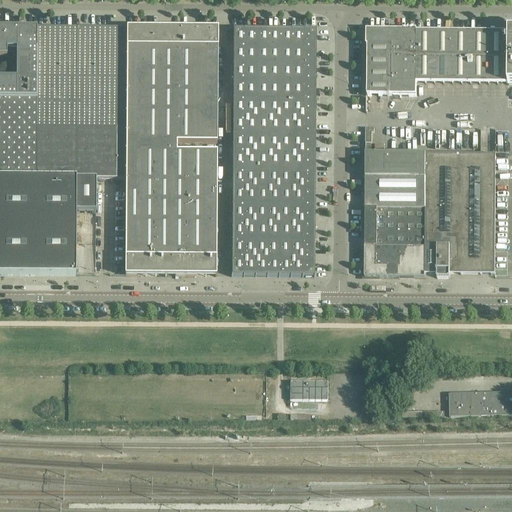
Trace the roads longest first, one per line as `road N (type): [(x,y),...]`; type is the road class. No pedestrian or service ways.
road 1 (unclassified): [(340,11),(0,10)]
road 2 (tertiary): [(0,297),(338,300)]
road 3 (unclassified): [(338,300),(340,11)]
road 4 (unknown): [(339,118),(497,121),(508,150),(511,240)]
road 5 (tertiary): [(338,300),(511,301)]
road 6 (unclassified): [(511,12),(340,11)]
